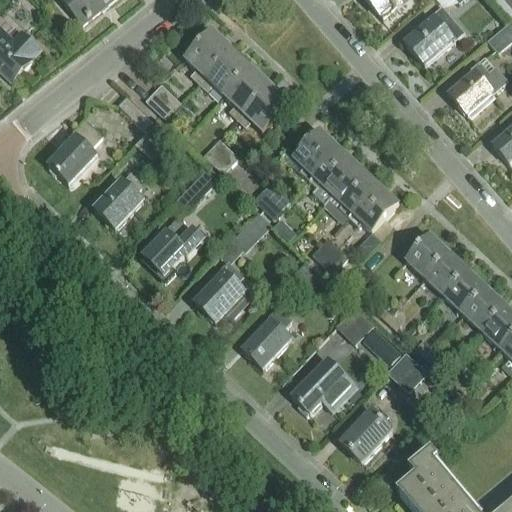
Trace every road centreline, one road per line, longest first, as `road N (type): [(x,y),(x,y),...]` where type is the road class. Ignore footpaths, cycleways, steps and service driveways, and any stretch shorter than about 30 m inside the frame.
road 1 (residential): [(343,511),(0,189)]
road 2 (residential): [(511,238),(307,0)]
road 3 (residential): [(0,151),(190,0)]
